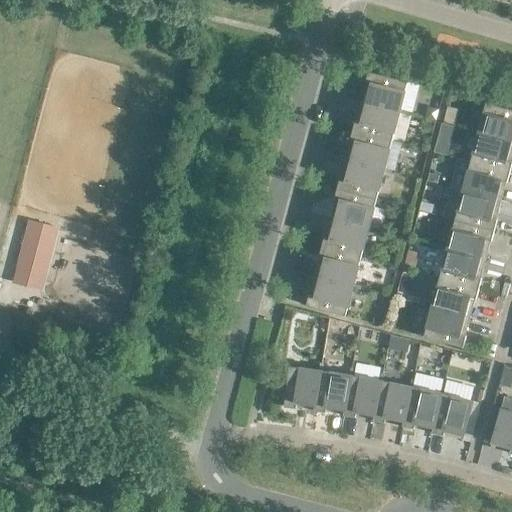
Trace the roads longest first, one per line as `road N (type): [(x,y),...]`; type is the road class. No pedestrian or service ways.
road 1 (tertiary): [(215,432),(330,0)]
road 2 (residential): [(511,488),(347,449),(215,432)]
road 3 (tertiary): [(301,511),(227,491),(213,471),(215,432)]
road 4 (residential): [(511,33),(394,0)]
